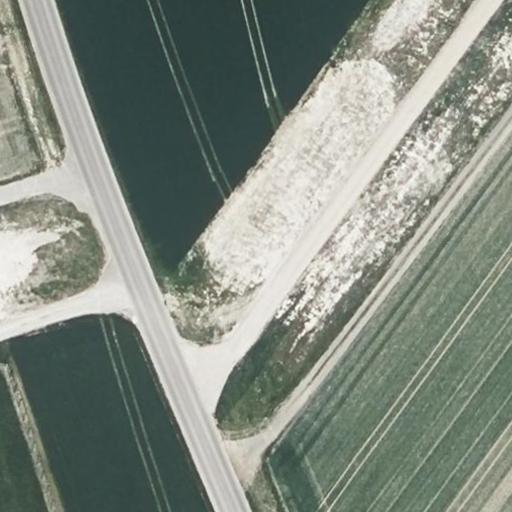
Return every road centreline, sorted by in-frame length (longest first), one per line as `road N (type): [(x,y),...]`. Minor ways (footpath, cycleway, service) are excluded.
road 1 (unclassified): [(227,511),(109,232),(36,0)]
road 2 (track): [(511,112),(223,502)]
